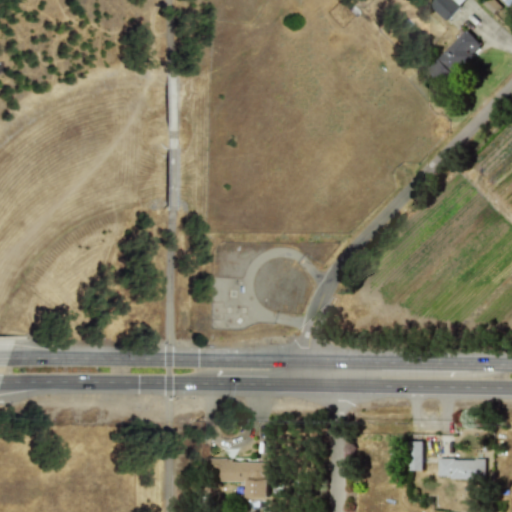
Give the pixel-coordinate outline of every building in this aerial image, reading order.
[(446,19),(464,0),(434,0),(430,5),(446,19)] [(427,69),(444,85),(482,46),(466,30),(427,69)] [(422,441),(407,441),(406,470),(422,470),(422,441)] [(485,459),(438,458),(437,478),(485,478),(485,459)] [(269,461),(211,460),(210,481),(247,482),(246,497),(268,497),(269,461)]
